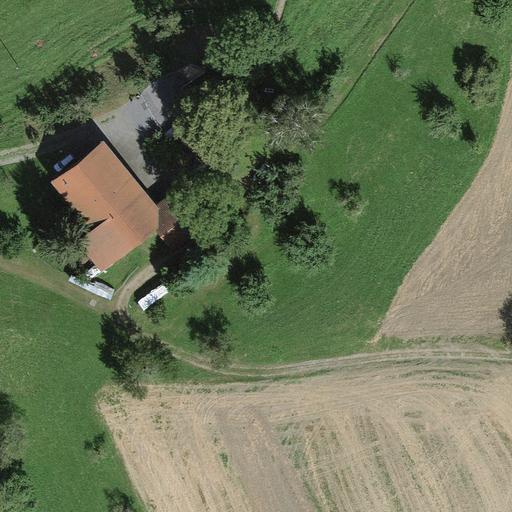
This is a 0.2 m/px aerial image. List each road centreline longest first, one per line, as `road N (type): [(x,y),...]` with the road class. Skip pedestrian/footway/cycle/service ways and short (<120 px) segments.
road 1 (track): [(511,355),(409,352),(216,369),(0,258)]
road 2 (residential): [(0,161),(119,122)]
